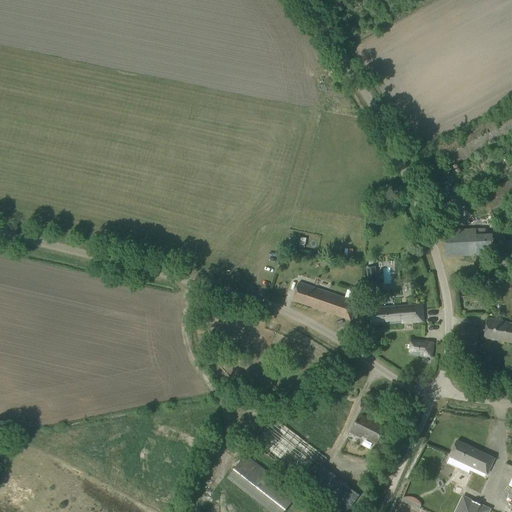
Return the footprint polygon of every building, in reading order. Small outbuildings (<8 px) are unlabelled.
[(511,146),(456,175),(451,166),(511,134),(511,108),(437,147),(464,198),(511,173),(511,146)] [(511,179),(481,196),(472,201),(480,215),(511,197),(511,179)] [(511,214),(505,218),(496,222),(509,249),(511,247),(511,214)] [(445,257),(493,254),(492,234),(476,235),(476,229),(443,230),(445,257)] [(377,277),(368,277),(368,286),(377,285),(377,277)] [(299,281),(295,291),(292,300),(352,320),(358,301),(299,281)] [(371,326),(423,322),(422,304),(370,308),(371,326)] [(511,323),(498,321),(498,320),(487,318),(483,338),(511,343),(511,323)] [(478,328),(462,325),(457,357),(474,360),(478,328)] [(411,340),(409,355),(431,357),(433,342),(411,340)] [(359,415),(355,424),(351,432),(361,437),(362,435),(377,442),(384,428),(359,415)] [(254,444),(312,490),(327,471),(321,466),(327,459),(275,418),(254,444)] [(449,456),(458,460),(487,474),(494,458),(456,440),(449,456)] [(282,511),(295,497),(245,455),(228,476),(272,511),(282,511)] [(421,508),(424,501),(405,494),(402,502),(421,508)] [(463,497),(455,511),(488,511),(489,510),(463,497)]
